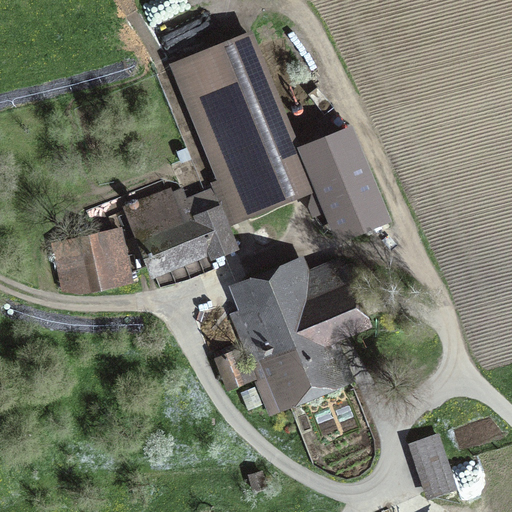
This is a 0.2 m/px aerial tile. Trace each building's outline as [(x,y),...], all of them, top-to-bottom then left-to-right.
[(312,188),(308,178),(250,35),(175,66),(221,179),(218,181),(234,219),(312,188)] [(359,157),(315,175),(340,236),(384,217),(359,157)] [(191,203),(197,218),(180,224),(169,196),(129,212),(154,273),(211,250),(213,255),(234,246),(213,194),(191,203)] [(53,243),(63,290),(77,287),(76,285),(109,278),(107,272),(127,267),(119,229),(53,243)] [(368,325),(341,260),(299,277),(292,262),(240,283),(250,307),(232,315),(259,380),(256,381),(266,404),(270,402),(270,400),(285,393),(286,394),(337,373),(325,343),(368,325)] [(228,387),(247,380),(233,345),(214,352),(215,353),(228,387)] [(438,435),(413,443),(422,472),(447,463),(438,435)] [(422,472),(428,491),(430,496),(455,488),(447,463),(422,472)]
